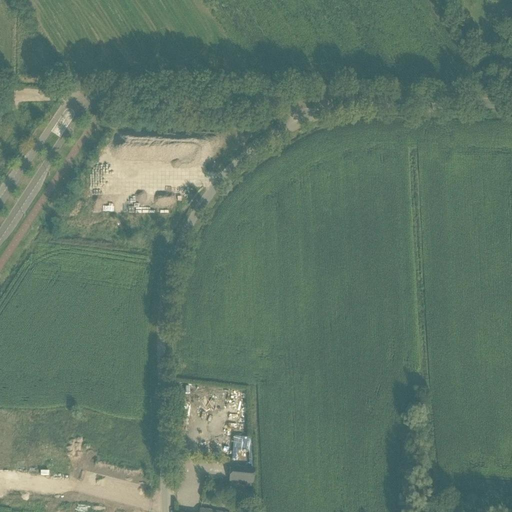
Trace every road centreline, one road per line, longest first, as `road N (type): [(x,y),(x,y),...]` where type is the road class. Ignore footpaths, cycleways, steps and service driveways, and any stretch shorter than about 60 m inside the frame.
road 1 (unclassified): [(164,511),(161,312),(176,256),(206,199),(250,153),(309,119)]
road 2 (tertiary): [(309,119),(278,100),(90,96)]
road 3 (tertiary): [(511,103),(366,103),(309,119)]
road 4 (tertiary): [(0,233),(90,96)]
road 5 (tertiary): [(90,96),(69,96),(0,202)]
